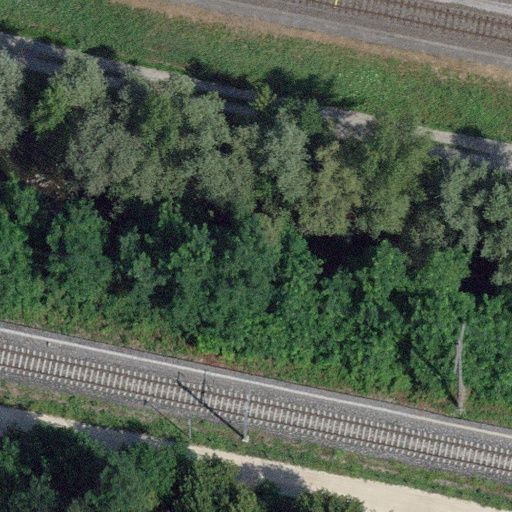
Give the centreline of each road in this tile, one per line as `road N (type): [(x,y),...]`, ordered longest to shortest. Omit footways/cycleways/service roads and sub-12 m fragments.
road 1 (track): [(511,156),(0,51)]
road 2 (track): [(433,511),(0,421)]
